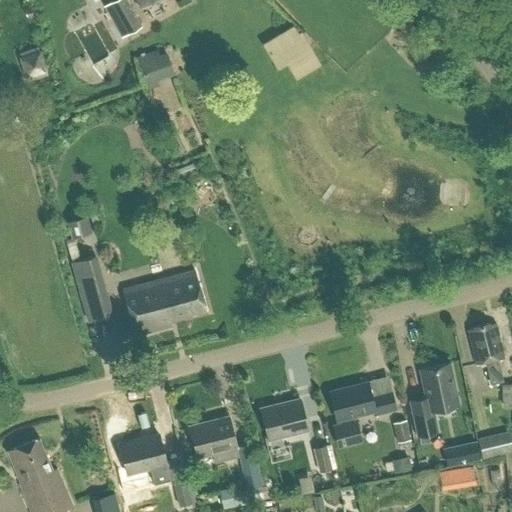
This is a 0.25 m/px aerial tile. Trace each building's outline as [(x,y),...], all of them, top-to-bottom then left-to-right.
[(141,26),(126,0),(111,0),(108,2),(126,34),(141,26)] [(167,48),(140,62),(152,87),(179,73),(167,48)] [(91,232),(86,215),(66,221),(71,238),(91,232)] [(175,238),(166,242),(173,258),(182,255),(175,238)] [(112,314),(96,255),(71,262),(87,321),(112,314)] [(135,335),(170,325),(169,320),(206,310),(195,269),(122,289),(135,335)] [(503,357),(495,322),(489,324),(488,322),(467,327),(468,329),(467,329),(475,364),(485,361),(490,383),(502,380),(497,359),(503,357)] [(458,403),(449,361),(420,368),(426,396),(410,400),(418,435),(437,431),(432,409),(458,403)] [(371,396),(367,381),(327,391),(335,420),(336,420),(337,423),(331,425),(336,446),(360,440),(354,415),(373,411),(374,414),(397,408),(393,390),(371,396)] [(511,405),(511,382),(500,382),(500,406),(511,405)] [(307,431),(299,400),(261,409),(268,440),(307,431)] [(236,446),(229,417),(191,427),(199,457),(212,454),(215,463),(239,456),(247,488),(242,489),(246,504),(269,498),(265,484),(261,485),(250,443),(236,446)] [(409,438),(405,419),(391,422),(396,441),(409,438)] [(511,451),(511,442),(509,430),(477,438),(482,459),(511,451)] [(164,460),(158,434),(120,443),(128,475),(149,470),(153,484),(169,480),(170,483),(171,482),(177,507),(192,503),(180,456),(164,460)] [(50,469),(36,436),(6,449),(20,481),(18,483),(29,511),(58,511),(72,506),(56,469),(50,469)] [(318,472),(332,469),(326,445),(313,447),(318,472)] [(441,470),(442,484),(478,482),(478,468),(441,470)] [(119,511),(114,491),(97,496),(101,511),(119,511)]
